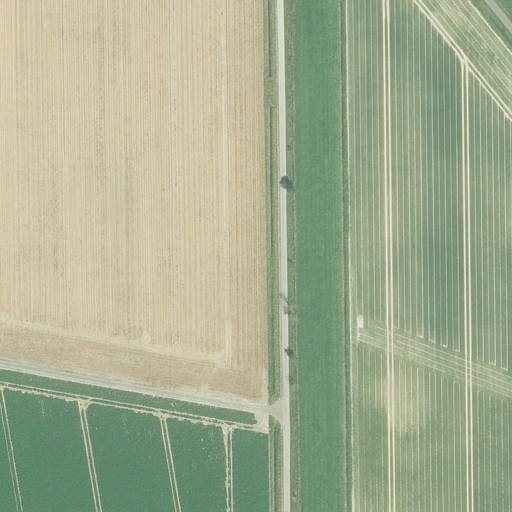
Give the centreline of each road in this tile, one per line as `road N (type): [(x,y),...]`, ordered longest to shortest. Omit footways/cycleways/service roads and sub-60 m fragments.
road 1 (unclassified): [(284,511),(278,0)]
road 2 (track): [(0,368),(283,415)]
